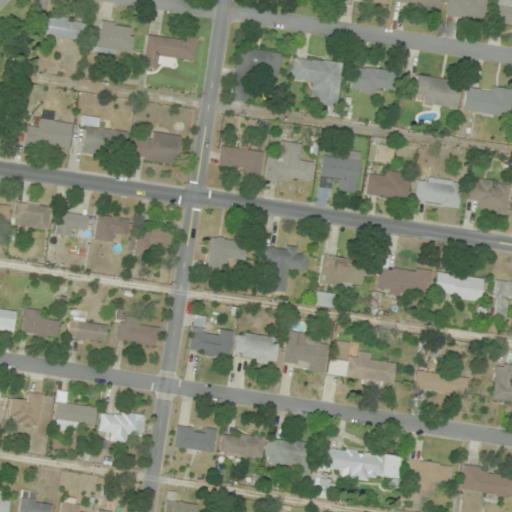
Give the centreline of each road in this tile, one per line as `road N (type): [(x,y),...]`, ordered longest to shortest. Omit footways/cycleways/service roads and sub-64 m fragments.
road 1 (residential): [(511,439),(0,360)]
road 2 (residential): [(149,511),(228,0)]
road 3 (tertiary): [(511,245),(0,168)]
road 4 (residential): [(511,55),(142,0)]
